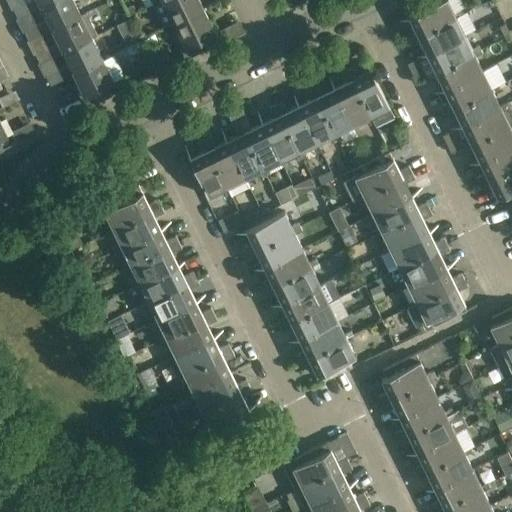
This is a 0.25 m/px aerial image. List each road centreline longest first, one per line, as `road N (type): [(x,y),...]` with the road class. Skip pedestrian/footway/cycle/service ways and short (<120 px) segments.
road 1 (residential): [(146,103),(288,403),(352,420),(399,511)]
road 2 (residential): [(511,248),(474,227),(365,0)]
road 3 (residential): [(108,511),(0,422)]
road 4 (unclassified): [(146,103),(270,42)]
road 5 (residential): [(56,147),(0,22)]
